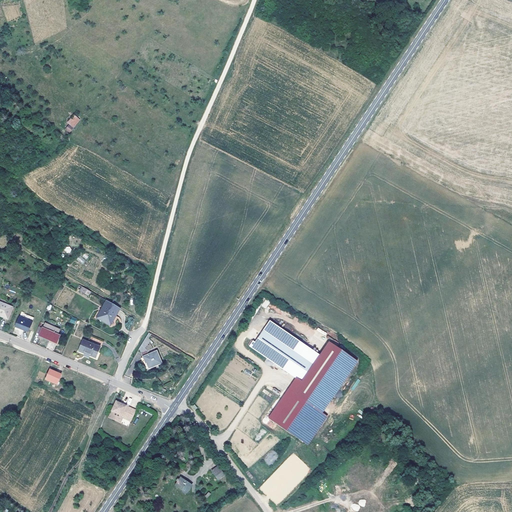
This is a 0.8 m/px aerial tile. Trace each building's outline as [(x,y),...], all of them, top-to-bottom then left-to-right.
[(79,120),(74,115),(67,123),(70,125),(66,130),(70,132),(79,120)] [(80,256),(76,259),(82,265),(86,261),(80,256)] [(82,286),(80,291),(88,295),(91,291),(82,286)] [(261,306),(266,309),(270,302),(265,299),(261,306)] [(120,308),(107,300),(97,318),(110,325),(120,308)] [(13,307),(0,302),(0,315),(8,319),(13,307)] [(32,322),(19,317),(15,327),(28,332),(32,322)] [(270,321),(251,347),(301,381),(319,355),(270,321)] [(47,326),(45,329),(57,335),(58,331),(47,326)] [(37,333),(39,334),(40,335),(39,336),(56,343),(60,336),(57,335),(45,329),(40,327),(37,333)] [(149,333),(140,348),(146,362),(147,362),(151,370),(164,364),(158,353),(152,356),(150,354),(146,348),(149,342),(151,340),(149,339),(151,334),(149,333)] [(83,340),(81,345),(97,353),(99,347),(83,340)] [(154,348),(149,342),(146,348),(150,354),(154,348)] [(356,362),(328,342),(319,355),(301,381),(293,394),(320,413),(356,362)] [(97,353),(81,345),(79,351),(95,358),(97,353)] [(61,375),(50,370),(46,380),(57,385),(61,375)] [(121,404),(116,402),(109,417),(119,422),(122,416),(130,420),(132,419),(135,410),(126,406),(126,407),(122,405),(121,404)] [(289,456),(259,488),(277,505),(311,470),(300,459),(296,462),(289,456)] [(218,467),(212,471),(218,480),(224,476),(218,467)] [(181,478),(178,482),(176,486),(186,493),(192,486),(181,478)]
